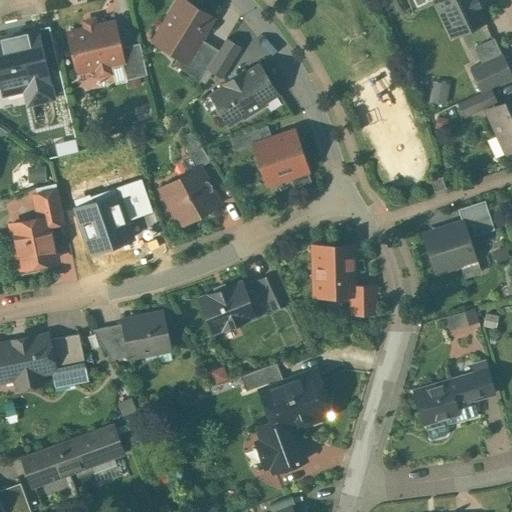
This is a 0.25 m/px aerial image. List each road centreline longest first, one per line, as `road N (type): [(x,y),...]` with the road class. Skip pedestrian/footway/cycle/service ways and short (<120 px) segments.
road 1 (residential): [(340,199),(139,282),(0,308)]
road 2 (residential): [(340,199),(386,252),(398,297),(398,327),(355,487)]
road 3 (residential): [(241,0),(303,84),(340,199)]
road 4 (residential): [(511,467),(355,487)]
